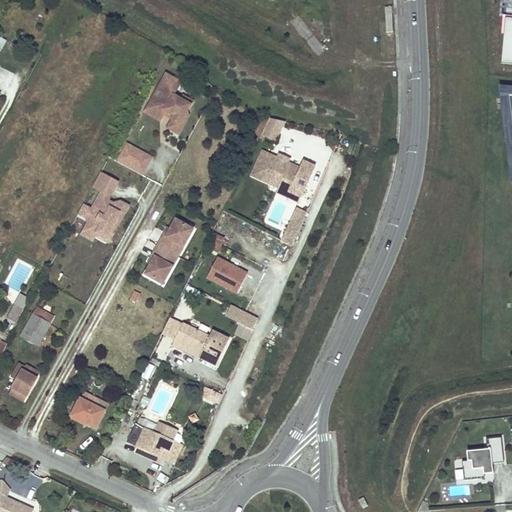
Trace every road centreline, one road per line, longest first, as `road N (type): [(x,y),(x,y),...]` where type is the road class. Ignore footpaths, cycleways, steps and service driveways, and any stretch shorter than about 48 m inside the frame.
road 1 (tertiary): [(321,402),(411,184),(420,111),(416,0)]
road 2 (residential): [(0,434),(160,511)]
